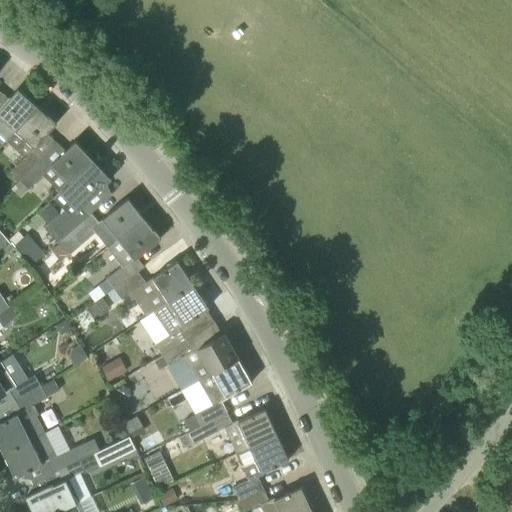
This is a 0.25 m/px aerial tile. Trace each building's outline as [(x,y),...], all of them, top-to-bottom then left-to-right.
[(0,134),(6,140),(38,105),(18,88),(0,108),(0,134)] [(40,159),(32,151),(57,123),(38,105),(6,140),(25,157),(11,171),(20,180),(40,159)] [(20,180),(29,189),(43,175),(60,192),(94,160),(76,141),(48,167),(40,159),(20,180)] [(70,215),(61,223),(53,229),(62,239),(92,213),(84,204),(112,178),(94,160),(60,192),(54,198),(70,215)] [(92,213),(62,239),(58,242),(69,255),(96,231),(109,247),(145,218),(129,197),(99,221),(92,213)] [(107,279),(115,289),(139,272),(145,267),(137,257),(161,238),(145,218),(109,247),(107,248),(123,267),(107,279)] [(169,301),(194,284),(178,260),(146,282),(139,272),(115,289),(122,299),(131,293),(147,316),(169,301)] [(162,354),(187,338),(207,326),(200,313),(209,307),(194,284),(169,301),(177,313),(162,323),(170,334),(156,343),(162,354)] [(0,312),(9,307),(0,293),(0,312)] [(9,307),(0,312),(0,322),(3,326),(18,316),(11,305),(9,307)] [(225,333),(215,338),(207,326),(187,338),(162,354),(169,365),(172,363),(178,373),(188,367),(189,369),(205,360),(212,372),(238,357),(225,333)] [(120,355),(103,365),(111,379),(129,368),(120,355)] [(238,357),(212,372),(199,379),(208,394),(221,387),(226,397),(252,382),(238,357)] [(0,361),(0,395),(9,389),(16,400),(41,386),(35,375),(17,385),(1,361),(0,361)] [(48,397),(41,386),(16,400),(22,411),(0,422),(0,445),(3,452),(44,431),(32,406),(48,397)] [(227,411),(222,401),(221,400),(195,413),(201,425),(227,411)] [(265,408),(239,421),(238,421),(250,447),(277,434),(265,408)] [(193,443),(224,427),(233,423),(227,411),(201,425),(187,432),(193,443)] [(16,477),(43,463),(42,462),(48,460),(53,471),(80,459),(100,450),(94,438),(57,456),(44,431),(3,452),(16,477)] [(215,460),(226,455),(216,434),(206,439),(215,460)] [(264,487),(258,475),(262,473),(262,472),(289,459),(277,434),(250,447),(236,453),(248,480),(233,487),(237,495),(239,499),(264,487)] [(33,511),(56,511),(65,508),(80,501),(69,478),(85,470),(80,459),(53,471),(58,483),(54,485),(53,483),(26,496),(33,511)] [(171,486),(176,499),(195,492),(191,479),(171,486)] [(264,511),(312,511),(313,511),(301,486),(275,498),(274,497),(269,499),(264,487),(239,499),(245,511),(261,504),(264,511)] [(84,511),(80,501),(65,508),(56,511),(84,511)]
